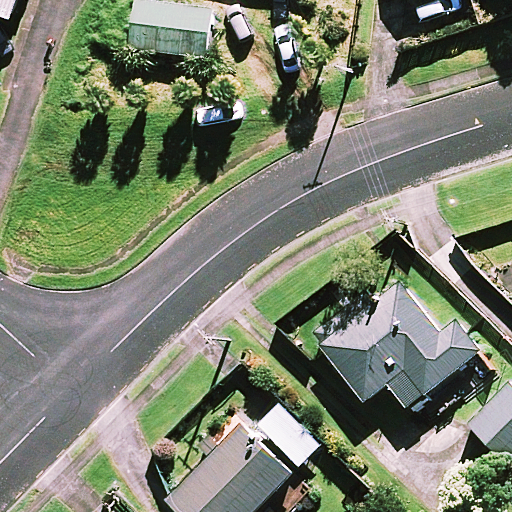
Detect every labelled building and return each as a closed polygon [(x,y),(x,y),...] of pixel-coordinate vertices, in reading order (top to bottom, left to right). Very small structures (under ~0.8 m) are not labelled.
[(23,0),(0,0),(0,15),(16,21),(23,0)] [(216,11),(139,2),(133,52),(210,60),(216,11)] [(445,331),(403,279),(323,344),(371,404),(394,386),(414,411),(484,355),(457,321),(445,331)] [(511,390),(475,426),(511,464),(511,390)] [(261,511),(324,449),(276,400),(174,502),(184,511),(261,511)]
